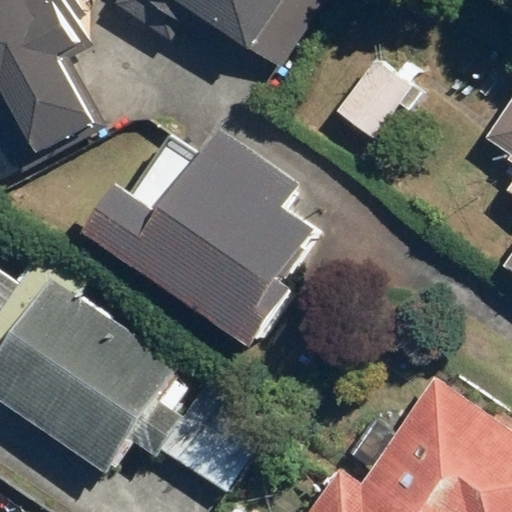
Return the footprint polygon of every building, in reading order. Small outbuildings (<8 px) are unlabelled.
[(0,0),(0,98),(18,90),(51,155),(113,124),(78,57),(103,44),(80,0),(0,0)] [(180,40),(204,6),(289,66),(335,0),(123,0),(124,0),(180,40)] [(345,110),(380,137),(420,85),(385,58),(345,110)] [(511,113),(497,136),(511,145),(511,113)] [(104,234),(272,347),(312,288),(299,279),(334,227),(300,203),(315,181),(236,128),(179,213),(137,185),(104,234)] [(0,389),(122,471),(144,439),(168,455),(195,415),(171,399),(195,364),(91,296),(104,277),(59,247),(34,284),(0,261),(0,389)] [(175,453),(246,499),(297,421),(227,375),(175,453)] [(511,511),(511,422),(442,376),(370,483),(350,469),(320,511),(511,511)]
